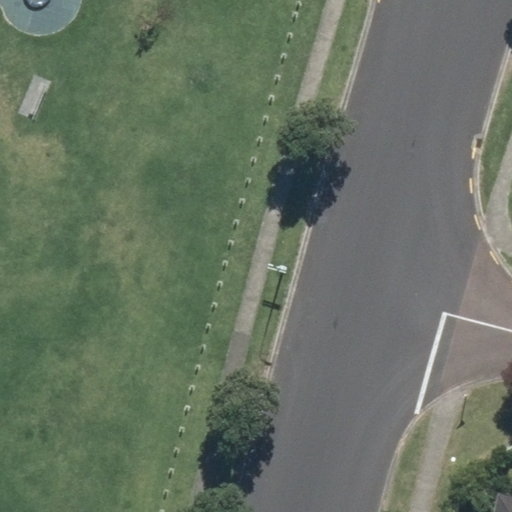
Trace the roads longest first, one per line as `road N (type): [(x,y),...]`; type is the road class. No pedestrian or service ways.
road 1 (residential): [(457,0),(373,294)]
road 2 (residential): [(373,294),(323,511)]
road 3 (residential): [(373,294),(511,330)]
